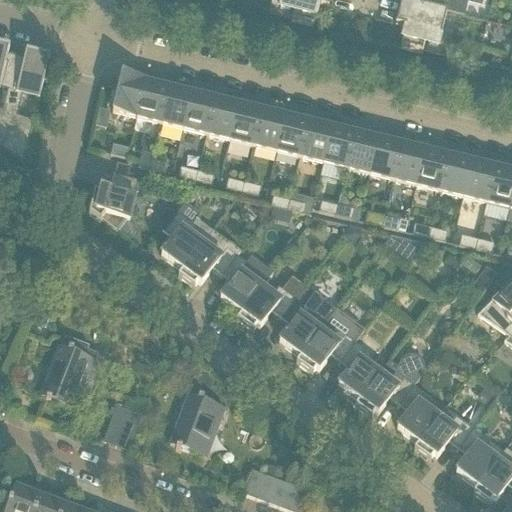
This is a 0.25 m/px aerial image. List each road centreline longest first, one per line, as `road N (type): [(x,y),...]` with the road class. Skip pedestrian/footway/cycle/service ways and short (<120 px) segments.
road 1 (residential): [(405,479),(54,222),(96,41)]
road 2 (residential): [(511,140),(96,41)]
road 3 (residential): [(211,511),(0,434)]
